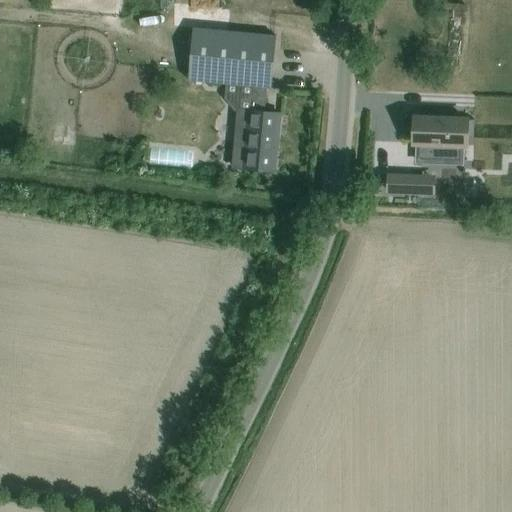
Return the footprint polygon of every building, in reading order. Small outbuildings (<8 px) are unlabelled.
[(189,80),(253,86),(266,87),(271,87),(276,36),(194,28),(189,80)] [(264,112),(266,87),(253,86),(251,111),(238,110),(233,167),(274,170),(277,146),(273,146),(274,139),(277,139),(279,114),(264,112)] [(66,116),(66,132),(87,132),(87,116),(66,116)] [(474,119),(415,117),(414,143),(418,143),(417,159),(460,161),(461,145),(465,145),(465,120),(473,121),(474,119)] [(162,142),(161,153),(204,159),(205,148),(162,142)] [(385,175),(385,191),(417,192),(418,176),(385,175)]
